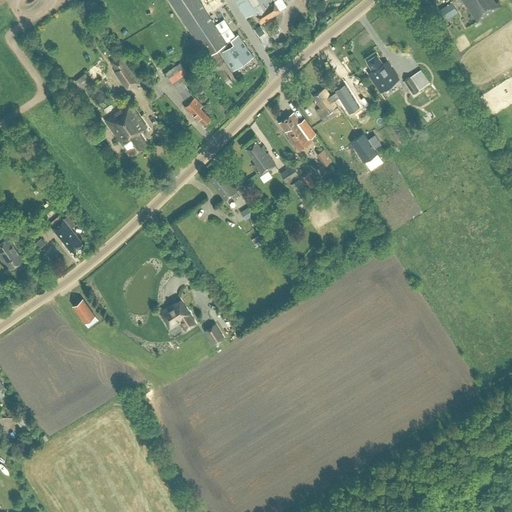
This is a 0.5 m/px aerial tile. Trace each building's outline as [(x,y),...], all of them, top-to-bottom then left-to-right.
[(227,43),(198,0),(169,0),(207,56),(227,43)] [(234,0),(245,17),(253,11),(260,22),(279,11),(279,10),(286,6),(281,0),(234,0)] [(462,0),(476,21),(501,5),(497,0),(462,0)] [(451,1),(439,9),(445,17),(456,10),(451,1)] [(220,52),(233,70),(234,70),(233,69),(252,56),(252,57),(253,57),(237,34),(231,39),(233,43),(220,52)] [(462,56),(452,39),(444,44),(454,60),(462,56)] [(375,53),(366,60),(373,69),(367,73),(381,91),(398,78),(385,61),(383,63),(375,53)] [(117,69),(115,70),(127,87),(138,80),(121,54),(111,61),(117,69)] [(189,76),(180,63),(164,73),(183,100),(191,94),(183,81),(189,76)] [(407,86),(408,86),(413,94),(420,89),(419,89),(429,82),(420,69),(410,75),(403,80),(407,86)] [(393,97),(404,87),(399,81),(388,91),(393,97)] [(324,121),(339,111),(332,100),(339,96),(349,113),(350,112),(349,110),(357,105),(358,106),(359,106),(345,83),(344,83),(345,85),(336,90),(335,89),(334,89),(335,91),(329,95),(324,87),(313,94),(320,106),(316,109),(324,121)] [(194,97),(184,107),(190,114),(192,112),(204,124),(210,118),(200,107),(202,105),(194,97)] [(130,102),(118,111),(106,119),(125,148),(126,147),(131,154),(146,143),(139,133),(147,127),(130,102)] [(315,133),(307,122),(302,126),(299,121),(300,121),(293,111),(279,121),(298,150),(311,141),(309,137),(315,133)] [(363,161),(377,152),(364,132),(350,141),(363,161)] [(255,140),(245,148),(256,162),(253,164),(261,175),(276,163),(262,144),(260,146),(255,140)] [(332,160),(324,148),(316,153),(324,165),(332,160)] [(368,162),(373,170),(383,163),(378,156),(368,162)] [(292,166),(281,174),(289,185),(295,181),(305,194),(303,196),(308,204),(316,199),(309,187),(315,183),(314,182),(309,185),(303,176),(301,178),(292,166)] [(207,178),(225,200),(236,190),(219,168),(207,178)] [(308,173),(303,176),(309,185),(314,182),(308,173)] [(240,211),(245,219),(254,214),(248,206),(240,211)] [(62,217),(51,226),(71,251),(82,241),(62,217)] [(281,232),(277,225),(273,228),(277,235),(281,232)] [(7,236),(0,240),(0,256),(2,256),(10,267),(22,259),(7,236)] [(45,242),(41,237),(34,243),(38,248),(45,242)] [(82,298),(73,305),(89,326),(98,318),(82,298)] [(168,305),(159,311),(170,327),(180,320),(186,329),(195,322),(180,299),(169,306),(168,305)] [(203,330),(212,344),(224,337),(215,323),(203,330)] [(24,409),(13,416),(20,426),(30,419),(24,409)]
